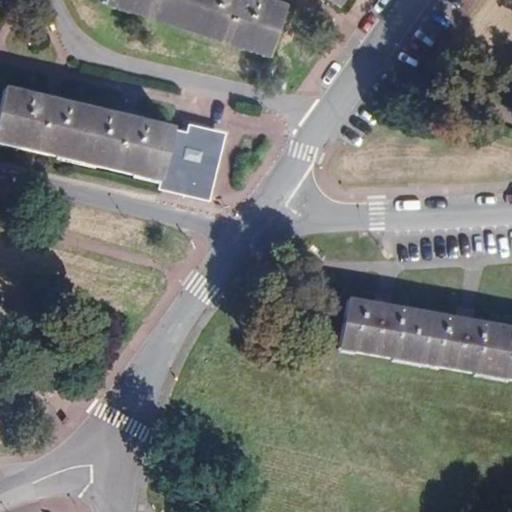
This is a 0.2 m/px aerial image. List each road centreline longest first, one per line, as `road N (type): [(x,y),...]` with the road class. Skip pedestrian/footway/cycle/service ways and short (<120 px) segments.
road 1 (residential): [(55,0),(72,37),(95,52),(292,104),(324,126)]
road 2 (unclassified): [(246,236),(99,462)]
road 3 (residential): [(511,209),(252,226)]
road 4 (residential): [(246,236),(0,178)]
road 5 (residential): [(324,126),(414,0)]
road 6 (residential): [(252,226),(324,126)]
